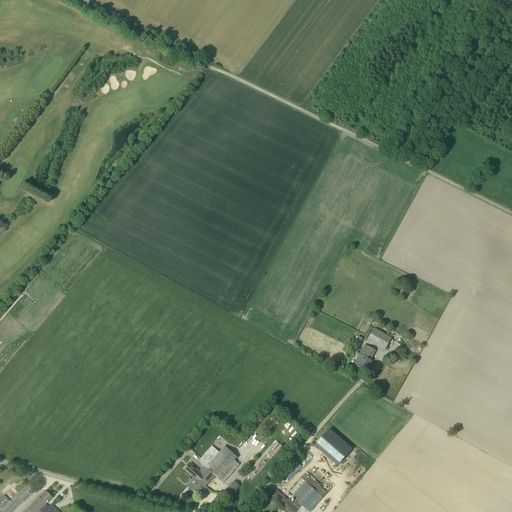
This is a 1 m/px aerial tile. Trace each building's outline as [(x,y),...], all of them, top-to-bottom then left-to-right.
[(374,328),(367,340),(384,350),(391,339),(374,328)] [(376,351),(364,345),(359,354),(360,354),(354,365),(366,371),(372,361),(371,360),(376,351)] [(270,430),(279,422),(275,418),(266,426),(270,430)] [(337,462),(315,442),(301,456),(324,476),(337,462)] [(219,452),(212,446),(199,461),(205,466),(215,475),(224,483),(240,465),(234,460),(237,457),(225,446),(219,452)] [(265,446),(258,456),(260,457),(268,448),(265,446)] [(183,469),(193,477),(194,478),(195,477),(196,476),(200,479),(203,475),(210,482),(215,475),(205,466),(201,470),(190,461),(183,469)] [(305,473),(288,493),(296,500),(294,502),(290,499),(288,500),(277,490),(271,497),(287,511),(295,511),(301,505),(309,511),(310,511),(327,493),(305,473)] [(198,481),(191,489),(198,495),(210,482),(203,475),(200,479),(196,476),(195,477),(194,478),(198,481)] [(0,511),(11,511),(36,487),(30,481),(10,501),(4,495),(0,499),(0,511)] [(240,486),(234,481),(225,492),(230,497),(240,486)] [(52,498),(45,492),(27,510),(28,511),(38,511),(46,505),(52,498)] [(219,495),(211,503),(215,508),(224,499),(219,495)]
